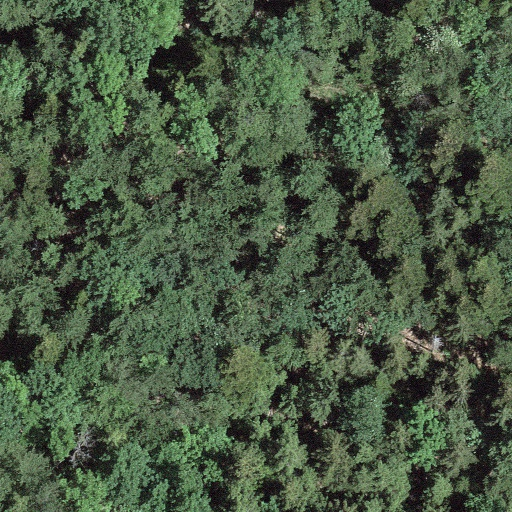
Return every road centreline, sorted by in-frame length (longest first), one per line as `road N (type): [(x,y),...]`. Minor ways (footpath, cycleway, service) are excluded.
road 1 (track): [(511,150),(135,22),(0,21)]
road 2 (track): [(0,453),(125,511)]
